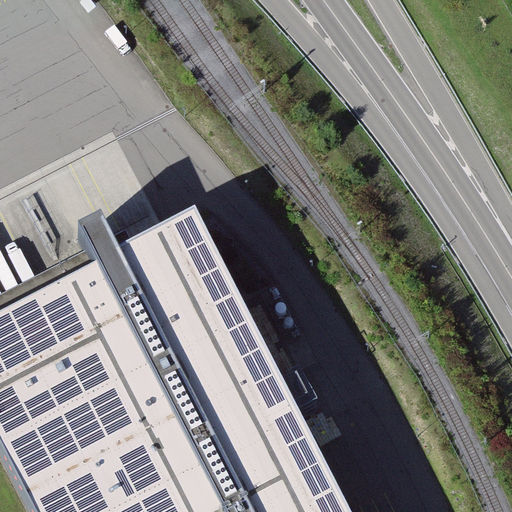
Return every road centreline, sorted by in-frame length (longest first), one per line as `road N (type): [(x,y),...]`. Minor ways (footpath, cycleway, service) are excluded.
road 1 (trunk): [(274,0),(434,197),(511,312)]
road 2 (trunk): [(323,0),(511,277)]
road 3 (trunk): [(511,246),(381,0)]
